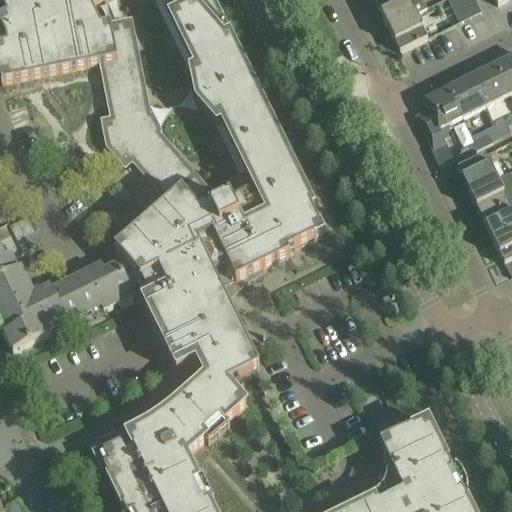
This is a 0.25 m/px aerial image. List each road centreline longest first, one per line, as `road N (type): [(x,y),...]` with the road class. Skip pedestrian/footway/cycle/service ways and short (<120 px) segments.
road 1 (residential): [(443,336),(260,0)]
road 2 (residential): [(499,309),(387,99)]
road 3 (residential): [(511,479),(443,336)]
road 4 (residential): [(387,99),(511,38)]
